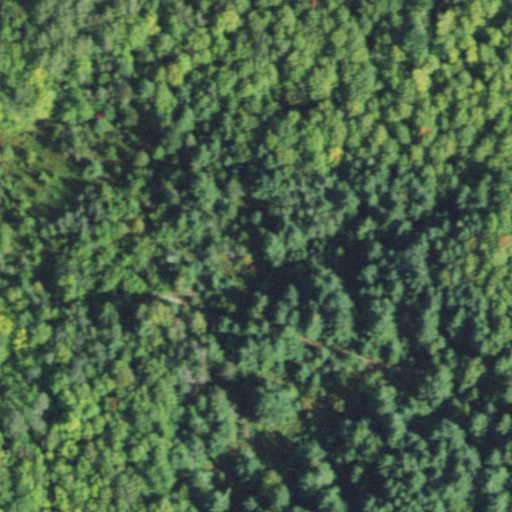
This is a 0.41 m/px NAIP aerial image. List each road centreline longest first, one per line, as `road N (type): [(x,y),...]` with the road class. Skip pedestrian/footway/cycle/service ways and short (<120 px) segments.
road 1 (track): [(457,511),(392,436),(181,355),(48,310),(0,303)]
road 2 (track): [(42,239),(79,263),(282,336),(511,394)]
road 3 (track): [(0,295),(37,270),(42,239),(0,189)]
